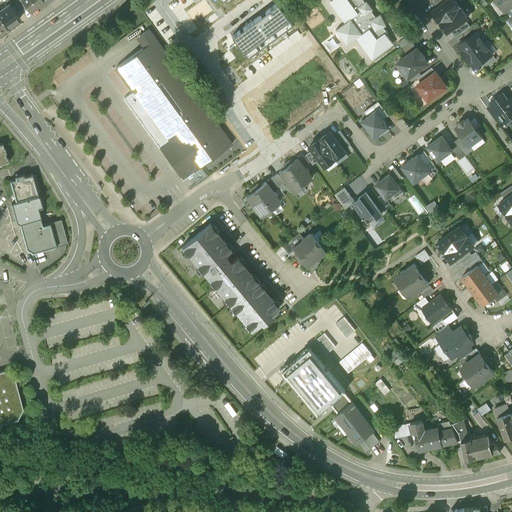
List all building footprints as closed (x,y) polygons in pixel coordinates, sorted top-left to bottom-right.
[(14,0),(22,11),(26,7),(21,0),(14,0)] [(21,0),(26,7),(29,11),(44,1),(43,0),(21,0)] [(332,0),(331,1),(346,22),(336,30),(347,45),(357,38),(373,58),(393,44),(386,34),(388,32),(384,27),(387,25),(381,14),(376,16),(371,11),(373,9),(367,1),(365,2),(363,0),(332,0)] [(432,0),(430,2),(435,9),(446,0),(432,0)] [(455,0),(446,0),(435,9),(432,11),(439,21),(460,6),(455,0)] [(507,9),(511,5),(511,0),(496,0),(500,5),(503,3),(507,9)] [(0,8),(0,18),(6,27),(20,18),(9,3),(0,8)] [(291,25),(276,4),(232,36),(247,57),(291,25)] [(460,6),(439,21),(447,32),(450,30),(465,19),(468,17),(460,6)] [(465,19),(450,30),(455,37),(462,32),(470,26),(465,19)] [(470,26),(462,32),(465,37),(480,27),(476,22),(470,26)] [(136,53),(127,60),(126,60),(126,61),(116,68),(116,67),(115,68),(123,78),(122,78),(123,79),(133,92),(124,98),(130,106),(129,107),(130,108),(131,108),(155,141),(161,149),(161,150),(183,180),(223,150),(223,151),(224,150),(223,150),(231,144),(231,145),(232,144),(231,143),(225,135),(224,134),(218,126),(219,126),(218,125),(211,116),(211,115),(204,106),(205,106),(204,105),(204,106),(197,97),(191,87),(190,86),(183,78),(184,77),(183,76),(183,77),(176,68),(177,68),(176,67),(170,59),(170,58),(169,57),(169,58),(163,49),(162,48),(156,40),(156,39),(155,39),(149,30),(148,29),(147,30),(148,30),(140,35),(139,36),(140,37),(140,36),(147,45),(137,53),(136,52),(136,53)] [(465,56),(484,43),(476,32),(457,45),(461,50),(461,51),(465,56)] [(324,44),(331,52),(340,44),(333,36),(324,44)] [(411,40),(401,47),(405,52),(415,45),(411,40)] [(484,43),(465,56),(469,63),(470,62),(473,68),(482,61),(492,54),(484,43)] [(408,78),(417,70),(428,63),(424,58),(425,58),(421,52),(420,53),(417,48),(397,63),(400,67),(398,69),(402,75),(405,74),(408,78)] [(492,54),(482,61),(486,66),(496,59),(492,54)] [(421,75),(417,78),(421,83),(435,72),(432,67),(421,75)] [(417,78),(421,75),(417,70),(408,78),(411,82),(417,78)] [(435,72),(421,83),(417,85),(428,100),(446,87),(435,72)] [(500,117),(504,122),(511,116),(511,106),(507,100),(503,94),(490,103),(492,105),(500,117)] [(378,101),(373,105),(383,119),(389,116),(378,101)] [(374,138),(380,134),(381,133),(380,131),(388,126),(383,119),(373,105),(364,111),(367,116),(361,120),(374,138)] [(495,120),(500,117),(492,105),(487,109),(495,120)] [(398,122),(403,117),(395,109),(390,114),(398,122)] [(459,125),(456,128),(462,136),(469,145),(481,137),(468,119),(465,121),(464,120),(458,124),(459,125)] [(381,133),(380,134),(381,135),(390,128),(388,126),(380,131),(381,133)] [(333,135),(344,149),(350,145),(339,130),(333,135)] [(333,135),(330,131),(320,138),(335,159),(345,152),(344,149),(333,135)] [(441,136),(427,146),(438,160),(452,150),(441,136)] [(469,145),(462,136),(455,140),(466,155),(473,150),(469,145)] [(320,138),(309,146),(312,150),(319,160),(324,167),(335,159),(320,138)] [(0,163),(9,161),(7,156),(6,156),(5,152),(6,152),(5,147),(4,147),(2,142),(0,142),(0,163)] [(313,165),(319,160),(312,150),(306,155),(313,165)] [(423,152),(419,155),(429,169),(434,166),(423,152)] [(298,158),(304,167),(309,164),(302,154),(297,157),(298,158)] [(429,169),(419,155),(418,154),(412,159),(411,158),(407,161),(408,162),(402,166),(414,182),(430,170),(429,169)] [(298,158),(294,161),(290,160),(286,163),(303,185),(311,180),(311,176),(307,171),(308,169),(305,168),(304,167),(298,158)] [(303,185),(286,163),(283,166),(282,170),(278,173),(286,183),(285,185),(288,186),(292,191),(295,191),(303,185)] [(24,175),(23,173),(14,175),(15,178),(10,180),(15,201),(39,194),(33,173),(24,175)] [(277,174),(272,177),(279,187),(284,183),(277,174)] [(390,174),(375,184),(383,194),(386,198),(393,193),(396,197),(403,192),(390,174)] [(279,187),(272,177),(267,181),(274,190),(279,187)] [(258,184),(254,187),(270,209),(278,203),(279,200),(275,195),(275,192),(273,192),(265,182),(261,185),(258,184)] [(511,185),(500,193),(505,200),(511,194),(511,185)] [(270,209),(254,187),(250,190),(250,194),(246,197),(253,206),(253,207),(253,209),(255,210),(259,215),(262,215),(270,209)] [(345,209),(352,204),(352,203),(354,201),(344,187),(335,195),(345,209)] [(354,201),(352,203),(352,204),(367,224),(375,218),(376,219),(382,214),(366,191),(359,196),(360,197),(354,201)] [(19,223),(41,217),(45,216),(39,194),(15,201),(11,202),(17,224),(19,223)] [(386,198),(383,194),(378,198),(388,212),(393,209),(386,198)] [(506,214),(511,209),(511,194),(505,200),(499,204),(506,214)] [(248,210),(253,206),(246,197),(241,200),(248,210)] [(433,203),(427,207),(431,212),(437,208),(433,203)] [(43,225),(41,217),(19,223),(26,248),(32,253),(56,246),(53,235),(50,223),(43,225)] [(50,223),(53,235),(64,232),(61,220),(50,223)] [(210,223),(181,246),(189,255),(190,254),(197,263),(196,264),(215,287),(216,287),(223,296),(222,296),(236,313),(237,312),(244,321),(243,321),(250,330),(261,322),(262,324),(274,315),(272,313),(279,307),(271,298),(270,299),(263,290),(264,289),(251,273),(250,273),(242,265),(243,264),(237,256),(230,261),(224,254),(231,249),(224,241),(223,241),(216,232),(217,232),(210,223)] [(437,243),(444,252),(467,236),(460,226),(437,243)] [(53,235),(56,246),(67,243),(64,232),(53,235)] [(302,240),(302,237),(298,233),(283,246),(288,252),(293,249),(292,248),(302,240)] [(302,237),(302,240),(292,248),(293,249),(295,252),(295,256),(297,259),(319,241),(313,234),(310,233),(305,237),(302,237)] [(451,262),(454,260),(468,250),(474,245),(467,236),(444,252),(451,262)] [(325,249),(319,241),(297,259),(300,262),(305,263),(307,266),(317,259),(317,258),(320,259),(320,256),(325,252),(325,249)] [(426,248),(417,255),(423,263),(432,256),(426,248)] [(461,262),(472,255),(468,250),(454,260),(457,265),(461,262)] [(465,267),(468,265),(479,256),(476,251),(472,255),(461,262),(465,267)] [(471,270),(478,265),(483,261),(479,256),(468,265),(471,270)] [(317,259),(307,266),(311,271),(321,264),(317,259)] [(396,277),(396,280),(401,289),(424,272),(421,268),(417,268),(414,264),(404,271),(402,270),(401,273),(396,277)] [(471,270),(461,277),(469,286),(485,274),(478,265),(471,270)] [(429,283),(426,280),(427,275),(424,272),(401,289),(407,296),(410,297),(416,293),(418,293),(419,291),(429,283)] [(469,286),(475,296),(491,284),(485,274),(469,286)] [(494,297),(498,293),(491,284),(475,296),(482,305),(494,297)] [(420,293),(424,298),(425,297),(434,291),(430,285),(420,293)] [(498,293),(494,297),(497,302),(507,294),(503,290),(498,293)] [(430,303),(422,309),(432,322),(451,309),(441,295),(430,303)] [(425,297),(424,298),(414,305),(419,311),(422,309),(430,303),(425,297)] [(336,323),(340,327),(347,321),(344,316),(336,323)] [(340,327),(343,332),(351,326),(347,321),(340,327)] [(448,334),(452,331),(447,325),(435,334),(441,342),(449,335),(448,334)] [(343,332),(347,337),(355,331),(351,326),(343,332)] [(452,331),(448,334),(449,335),(441,342),(452,357),(456,353),(469,344),(473,341),(469,337),(471,336),(467,330),(465,331),(461,326),(453,333),(452,331)] [(265,349),(271,359),(301,339),(295,329),(265,349)] [(316,339),(319,344),(328,337),(324,333),(316,339)] [(319,344),(323,348),(331,342),(328,337),(319,344)] [(323,348),(327,353),(335,346),(331,342),(323,348)] [(366,357),(371,353),(362,343),(358,346),(366,357)] [(469,344),(456,353),(461,359),(465,356),(473,350),(469,344)] [(362,360),(366,357),(358,346),(353,350),(362,360)] [(344,391),(345,390),(310,347),(283,370),(318,413),(330,403),(344,391)] [(476,348),(473,350),(465,356),(468,361),(480,353),(476,348)] [(357,364),(362,360),(353,350),(349,354),(357,364)] [(467,377),(489,360),(486,357),(482,357),(480,353),(468,361),(466,361),(465,363),(461,366),(461,369),(467,377)] [(352,368),(357,364),(349,354),(344,357),(352,368)] [(348,372),(352,368),(344,357),(339,361),(348,372)] [(492,364),(489,360),(467,377),(473,385),(476,385),(481,381),(483,382),(484,379),(494,372),(491,368),(492,364)] [(0,419),(16,415),(22,405),(13,374),(4,369),(0,369),(0,419)] [(344,391),(330,403),(338,412),(352,401),(344,391)] [(360,411),(352,401),(338,412),(335,415),(343,424),(360,411)] [(487,404),(478,409),(482,414),(490,409),(487,404)] [(367,420),(360,411),(343,424),(350,433),(367,420)] [(487,423),(478,411),(473,415),(482,427),(487,423)] [(498,418),(506,439),(511,436),(511,416),(511,413),(503,416),(498,418)] [(458,430),(461,440),(469,438),(468,434),(464,419),(452,422),(458,430)] [(374,429),(367,420),(350,433),(357,443),(358,442),(372,431),(374,429)] [(442,444),(439,431),(438,427),(424,430),(422,420),(410,422),(413,433),(416,432),(419,449),(442,444)] [(393,425),(395,436),(413,433),(410,422),(393,425)] [(450,442),(458,441),(452,428),(439,431),(442,444),(447,443),(448,446),(451,445),(450,442)] [(366,452),(380,441),(372,431),(358,442),(366,452)] [(461,440),(466,458),(479,455),(475,437),(474,433),(468,434),(469,438),(461,440)] [(502,450),(494,442),(491,443),(489,434),(475,437),(479,455),(502,450)]
